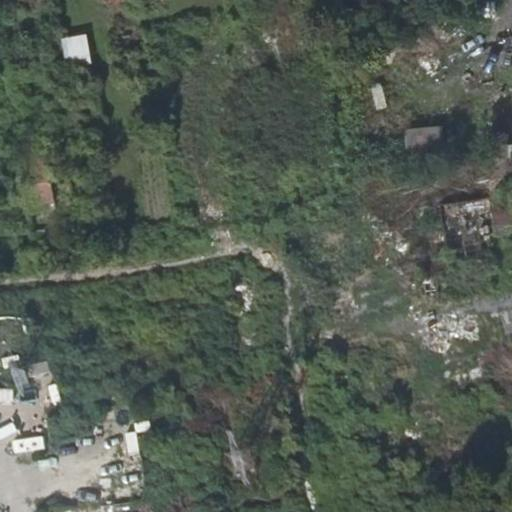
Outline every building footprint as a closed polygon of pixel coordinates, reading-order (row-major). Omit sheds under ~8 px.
[(62,37),(65,66),(90,63),(87,34),(62,37)] [(511,97),(490,98),(491,126),(511,125),(511,97)] [(408,126),(406,148),(428,150),(430,129),(408,126)] [(24,211),(54,206),(50,180),(46,151),(44,141),(14,145),(15,152),(18,170),(22,204),(24,211)] [(511,193),(495,196),(437,205),(440,225),(446,260),(466,256),(485,253),(481,228),(493,226),(511,223),(511,193)] [(440,355),(468,352),(467,340),(484,338),(482,316),(437,320),(440,355)] [(466,375),(488,373),(486,361),(464,364),(466,375)] [(0,401),(12,401),(13,390),(0,389),(0,401)] [(228,411),(233,464),(246,462),(241,409),(228,411)] [(17,451),(44,448),(43,437),(16,440),(17,451)] [(111,481),(82,481),(82,501),(112,500),(111,481)]
